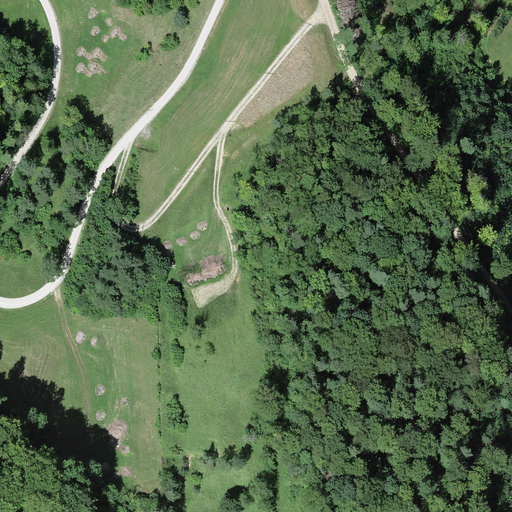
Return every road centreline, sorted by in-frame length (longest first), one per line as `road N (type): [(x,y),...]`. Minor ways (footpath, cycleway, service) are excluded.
road 1 (track): [(345,64),(338,109),(349,281),(378,489)]
road 2 (track): [(122,143),(113,202),(118,223),(148,224),(324,9)]
road 3 (track): [(0,302),(27,299),(56,279),(92,185),(176,82),(218,0)]
road 4 (track): [(321,0),(363,98),(511,318)]
road 5 (track): [(43,0),(55,42),(52,79),(24,149),(0,183)]
